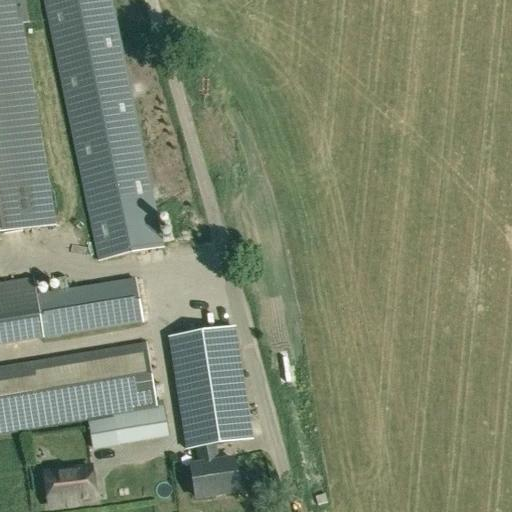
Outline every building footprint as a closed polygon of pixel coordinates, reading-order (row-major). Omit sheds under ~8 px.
[(0,0),(0,235),(52,227),(19,26),(29,24),(25,0),(20,0),(14,1),(14,0),(0,0)] [(44,0),(99,261),(163,248),(111,0),(44,0)] [(35,296),(32,278),(0,283),(0,344),(142,321),(135,279),(35,296)] [(229,329),(169,338),(181,412),(246,402),(234,328),(229,329)] [(157,407),(147,344),(0,368),(0,433),(113,415),(164,407),(164,406),(157,407)] [(246,402),(181,412),(187,450),(198,449),(201,464),(191,466),(196,497),(239,490),(234,459),(217,462),(215,446),(222,445),(252,440),(250,427),(246,402)] [(118,446),(169,438),(164,407),(113,415),(118,446)] [(37,473),(33,460),(20,463),(24,477),(37,473)] [(49,506),(95,500),(91,468),(45,474),(49,506)]
